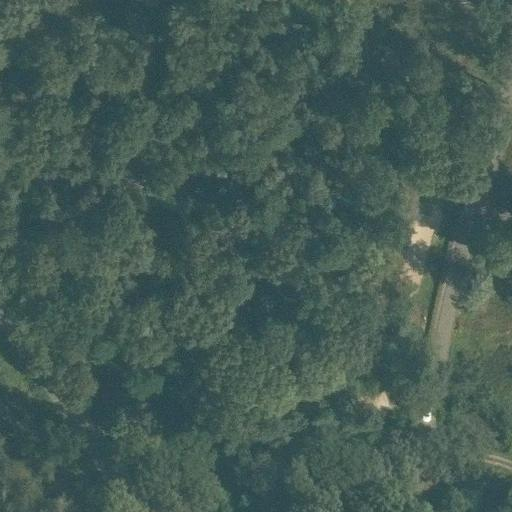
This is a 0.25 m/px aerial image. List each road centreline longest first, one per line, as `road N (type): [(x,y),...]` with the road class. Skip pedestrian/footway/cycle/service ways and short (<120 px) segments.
road 1 (unclassified): [(410,511),(445,310),(511,94)]
road 2 (tertiary): [(138,511),(0,307)]
